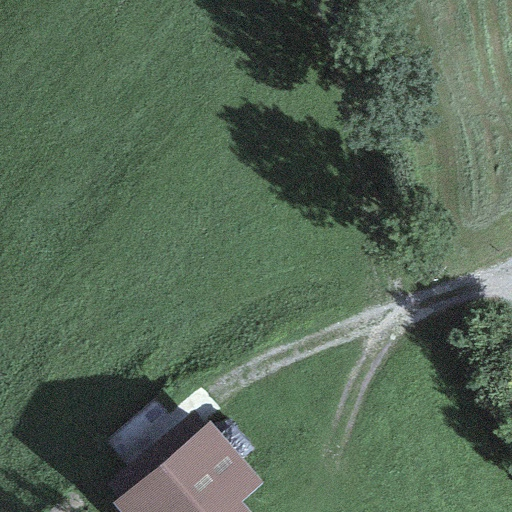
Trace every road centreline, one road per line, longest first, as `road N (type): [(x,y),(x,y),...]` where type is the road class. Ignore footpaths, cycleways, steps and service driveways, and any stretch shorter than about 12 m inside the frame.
road 1 (track): [(511,274),(424,288),(391,311),(359,364),(336,463),(314,511)]
road 2 (track): [(222,384),(391,311)]
